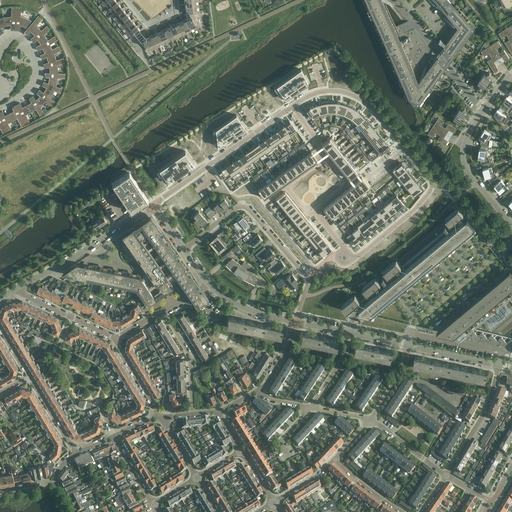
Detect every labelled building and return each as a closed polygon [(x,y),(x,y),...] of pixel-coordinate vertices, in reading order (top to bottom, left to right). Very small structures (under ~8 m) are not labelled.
[(98,0),(99,0),(101,0),(103,1),(101,3),(103,6),(106,5),(106,6),(107,7),(105,9),(106,9),(108,12),(110,11),(111,11),(111,12),(112,13),(110,15),(113,18),(115,16),(116,17),(117,19),(115,21),(118,24),(120,22),(121,23),(120,23),(122,25),(120,26),(120,27),(122,30),(125,28),(125,29),(126,31),(124,32),(125,32),(127,35),(129,34),(130,35),(131,37),(140,30),(138,27),(140,26),(138,23),(136,25),(133,22),(135,20),(133,18),(131,19),(128,16),(130,14),(129,12),(126,13),(124,10),(126,8),(124,6),(122,8),(119,4),(121,2),(119,0),(117,2),(115,0),(98,0)] [(449,0),(444,0),(439,4),(443,8),(451,2),(449,0)] [(511,4),(511,0),(501,0),(503,1),(501,2),(503,7),(506,6),(507,8),(511,4)] [(460,27),(444,48),(451,56),(473,26),(455,6),(447,13),(460,27)] [(11,16),(3,17),(5,25),(10,24),(10,29),(15,30),(16,7),(11,7),(11,16)] [(16,7),(15,30),(20,30),(20,24),(25,27),(31,20),(20,16),(21,7),(16,7)] [(199,10),(189,12),(191,17),(197,29),(201,27),(201,24),(199,10)] [(31,31),(34,35),(41,30),(36,25),(42,18),(39,15),(24,31),(27,35),(31,31)] [(189,18),(186,19),(191,31),(192,31),(191,29),(193,28),(194,30),(197,29),(191,17),(189,18)] [(191,31),(186,19),(180,22),(186,34),(185,31),(188,30),(189,32),(191,31)] [(186,34),(180,22),(175,24),(181,36),(180,34),(182,33),(183,35),(186,34)] [(181,36),(175,24),(169,27),(175,39),(174,37),(177,35),(178,37),(180,36),(181,36)] [(41,30),(34,35),(30,38),(33,42),(37,39),(40,44),(47,40),(44,34),(51,28),(48,25),(41,30)] [(394,27),(382,32),(383,35),(384,37),(386,42),(387,44),(389,49),(390,50),(392,56),(393,57),(395,62),(396,64),(398,69),(399,71),(401,76),(402,78),(404,83),(405,85),(407,90),(408,91),(410,97),(416,101),(417,102),(419,103),(430,89),(432,85),(435,81),(442,71),(434,65),(436,62),(438,59),(414,29),(400,35),(396,26),(394,27)] [(175,39),(169,27),(164,29),(170,41),(169,39),(171,38),(172,40),(175,39)] [(511,42),(511,35),(507,28),(498,33),(502,38),(507,35),(509,40),(505,43),(511,54),(511,44),(511,43),(511,42)] [(170,41),(164,29),(159,32),(164,44),(163,42),(166,41),(167,43),(170,41)] [(164,44),(159,32),(153,34),(159,47),(159,46),(158,44),(160,43),(162,45),(164,44)] [(159,47),(153,34),(148,37),(153,49),(154,49),(153,47),(155,46),(156,48),(159,46),(159,47)] [(47,40),(40,44),(36,46),(38,50),(42,48),(44,52),(52,49),(50,44),(58,40),(56,36),(47,40)] [(148,37),(142,40),(147,50),(147,49),(150,48),(151,50),(153,49),(148,37)] [(483,45),(486,48),(481,51),(484,56),(489,53),(492,58),(487,61),(495,73),(498,69),(494,62),(498,59),(489,46),(486,40),(483,45)] [(498,40),(489,46),(498,59),(502,57),(506,62),(509,58),(504,50),(499,53),(496,49),(501,45),(498,40)] [(60,45),(52,49),(44,52),(40,54),(42,59),(46,57),(48,62),(56,60),(54,53),(62,50),(60,45)] [(65,58),(56,60),(48,62),(43,63),(44,68),(49,67),(50,72),(58,73),(57,65),(66,63),(65,58)] [(300,69),(276,86),(285,98),(296,90),(297,89),(300,87),(308,82),(304,76),(301,69),(300,69)] [(49,77),(48,83),(55,86),(57,78),(66,79),(67,74),(58,73),(50,72),(45,72),(44,77),(49,77)] [(485,72),(481,77),(488,82),(491,77),(489,76),(490,75),(490,74),(490,73),(489,72),(488,72),(488,73),(487,73),(487,74),(485,72)] [(481,84),(480,86),(480,87),(480,88),(481,88),(482,88),(483,88),(483,87),(484,86),(484,87),(488,82),(481,77),(478,82),(481,84)] [(46,87),(43,92),(49,98),(54,90),(62,94),(64,89),(55,86),(48,83),(43,81),(41,85),(46,87)] [(40,96),(35,100),(40,107),(46,101),(53,107),(56,103),(49,98),(43,92),(39,89),(36,93),(40,96)] [(31,102),(27,105),(31,112),(35,109),(40,117),(44,114),(40,107),(35,100),(33,95),(29,98),(31,102)] [(329,101),(326,102),(328,113),(330,113),(333,113),(336,113),(337,102),(334,101),(332,101),(329,101)] [(511,107),(504,101),(502,104),(501,105),(505,109),(504,110),(508,113),(509,111),(511,107)] [(20,102),(16,104),(25,125),(29,123),(26,114),(31,112),(27,105),(22,107),(20,102)] [(318,103),(316,104),(320,115),(319,115),(320,117),(323,116),(326,116),(328,115),(328,113),(326,102),(324,102),(321,103),(318,103)] [(337,102),(336,113),(338,114),(341,114),(344,115),(348,105),(345,104),(343,103),(340,102),(337,102)] [(13,111),(9,113),(12,121),(17,118),(21,127),(25,125),(16,104),(11,106),(13,111)] [(308,108),(306,110),(312,119),(315,117),(317,116),(319,115),(320,115),(316,104),(313,105),(312,106),(310,107),(308,108)] [(348,105),(344,115),(346,116),(349,118),(351,119),(357,110),(355,108),(353,107),(350,106),(348,105)] [(460,107),(457,112),(464,117),(467,112),(465,110),(465,109),(466,108),(465,108),(465,107),(464,107),(463,107),(463,108),(462,109),(460,107)] [(357,110),(351,119),(353,121),(355,123),(357,125),(365,118),(364,116),(362,113),(360,112),(357,110)] [(503,123),(505,124),(509,118),(509,117),(507,116),(506,116),(507,115),(503,112),(502,113),(498,110),(497,110),(498,110),(497,112),(496,111),(494,114),(503,120),(504,121),(503,123)] [(2,111),(0,111),(0,117),(7,133),(12,131),(8,123),(12,121),(9,113),(4,115),(2,111)] [(457,119),(456,121),(456,122),(457,123),(458,123),(459,123),(459,122),(460,121),(461,122),(464,117),(457,112),(454,117),(457,119)] [(236,114),(215,129),(217,146),(233,135),(245,127),(240,121),(236,114)] [(439,117),(433,125),(446,134),(449,130),(453,133),(456,128),(448,123),(445,128),(441,125),(444,120),(439,117)] [(365,118),(357,125),(361,130),(361,131),(370,123),(365,118)] [(289,121),(283,126),(290,135),(296,131),(289,121)] [(361,130),(359,132),(364,138),(366,137),(366,136),(375,129),(370,123),(361,131),(361,130)] [(446,134),(433,125),(428,134),(433,137),(436,132),(440,135),(437,140),(445,145),(448,141),(444,138),(446,134)] [(283,126),(277,130),(284,140),(285,142),(291,137),(290,135),(283,126)] [(481,134),(482,134),(489,139),(491,136),(491,137),(495,132),(487,127),(484,131),(483,130),(481,134)] [(375,129),(366,136),(366,137),(371,142),(380,135),(375,129)] [(277,130),(271,134),(278,144),(284,140),(277,130)] [(271,134),(265,139),(272,148),(278,144),(271,134)] [(481,143),(481,146),(488,147),(490,139),(489,139),(482,134),(481,134),(480,143),(481,143)] [(371,142),(369,143),(374,149),(384,141),(380,135),(371,142)] [(331,137),(322,145),(325,149),(335,141),(331,137)] [(265,139),(259,143),(265,153),(266,154),(272,149),(272,148),(265,139)] [(335,141),(325,149),(329,153),(337,146),(337,147),(338,146),(335,141)] [(384,141),(374,149),(379,156),(389,147),(384,141)] [(259,143),(252,147),(259,157),(265,153),(259,143)] [(337,146),(329,153),(332,158),(340,151),(341,151),(337,147),(337,146)] [(478,154),(479,154),(487,156),(487,155),(488,156),(490,156),(491,147),(488,147),(481,146),(480,150),(479,150),(478,154)] [(252,147),(246,152),(253,161),(259,157),(252,147)] [(171,160),(159,169),(168,181),(188,167),(193,163),(185,151),(171,160)] [(340,151),(332,158),(335,162),(343,155),(340,151)] [(246,152),(239,157),(246,167),(253,161),(246,152)] [(311,152),(306,155),(312,163),(317,160),(311,152)] [(343,155),(335,162),(339,166),(347,160),(349,158),(345,154),(343,155)] [(479,154),(481,163),(482,162),(483,165),(490,163),(488,156),(487,155),(487,156),(479,154)] [(306,155),(302,158),(308,166),(312,163),(306,155)] [(239,157),(232,161),(239,171),(240,173),(247,169),(246,167),(239,157)] [(302,158),(297,161),(303,169),(308,166),(302,158)] [(347,160),(339,166),(342,170),(350,164),(347,160)] [(232,161),(225,167),(232,177),(239,171),(232,161)] [(297,161),(293,164),(299,173),(303,169),(297,161)] [(402,162),(393,170),(397,176),(398,176),(407,168),(402,162)] [(490,163),(483,165),(484,170),(483,170),(484,174),(485,174),(493,172),(493,171),(490,163)] [(293,164),(289,168),(294,176),(299,173),(293,164)] [(350,164),(342,170),(346,174),(353,168),(350,164)] [(225,167),(218,171),(225,181),(232,177),(225,167)] [(284,171),(290,179),(294,176),(289,168),(284,171)] [(353,168),(346,174),(349,179),(357,172),(353,168)] [(397,176),(403,184),(404,183),(413,176),(407,168),(398,176),(397,176)] [(283,169),(278,172),(280,174),(286,182),(290,179),(284,171),(283,169)] [(485,174),(490,180),(491,180),(493,182),(499,177),(494,171),(493,171),(493,172),(485,174)] [(118,179),(112,183),(130,210),(141,203),(142,204),(148,200),(130,173),(119,180),(118,179)] [(276,177),(275,177),(281,185),(286,182),(280,174),(276,177)] [(275,176),(270,179),(271,180),(277,188),(281,185),(275,177),(276,177),(275,176)] [(413,176),(404,183),(410,191),(419,183),(413,176)] [(361,177),(357,181),(364,190),(369,187),(361,177)] [(499,177),(493,182),(496,186),(495,186),(498,189),(505,184),(499,177)] [(267,183),(272,191),(277,188),(271,180),(267,183)] [(265,181),(261,184),(262,186),(268,194),(272,191),(267,183),(265,181)] [(357,181),(353,184),(360,194),(364,190),(357,181)] [(419,183),(410,191),(415,197),(424,189),(419,183)] [(353,184),(349,188),(356,197),(360,194),(353,184)] [(505,184),(498,189),(502,194),(502,193),(504,196),(510,191),(511,189),(511,188),(508,184),(506,186),(505,184)] [(262,186),(258,190),(263,198),(268,194),(262,186)] [(349,188),(344,191),(352,200),(356,197),(349,188)] [(344,191),(340,195),(348,204),(352,200),(344,191)] [(285,192),(275,199),(279,203),(288,196),(285,192)] [(340,195),(336,198),(344,207),(348,204),(340,195)] [(226,196),(213,207),(218,212),(220,210),(222,212),(231,205),(229,203),(231,201),(226,196)] [(288,196),(279,203),(282,208),(292,200),(288,196)] [(396,196),(390,201),(398,210),(404,205),(396,196)] [(336,198),(332,201),(339,211),(344,207),(336,198)] [(292,200),(282,208),(286,212),(295,204),(292,200)] [(332,201),(328,205),(335,214),(339,211),(332,201)] [(390,201),(384,206),(392,215),(398,210),(390,201)] [(295,204),(286,212),(289,216),(298,208),(295,204)] [(328,205),(323,208),(331,218),(335,214),(328,205)] [(384,206),(379,210),(386,220),(392,215),(384,206)] [(298,208),(289,216),(292,220),(302,213),(298,208)] [(458,208),(445,219),(450,225),(451,224),(452,226),(463,216),(462,215),(463,214),(458,208)] [(190,215),(198,225),(200,223),(202,226),(207,221),(198,210),(195,213),(194,212),(190,215)] [(379,210),(371,216),(379,226),(386,220),(379,210)] [(101,213),(95,216),(101,225),(107,222),(101,213)] [(302,213),(292,220),(296,224),(305,217),(302,213)] [(151,215),(122,235),(137,257),(138,256),(148,270),(157,284),(164,293),(173,287),(170,284),(178,279),(185,288),(189,295),(191,297),(192,299),(197,306),(200,304),(203,302),(208,299),(202,289),(196,280),(195,281),(164,238),(166,237),(151,215)] [(90,220),(92,222),(96,229),(101,225),(95,216),(90,220)] [(238,221),(234,223),(234,224),(235,225),(236,226),(237,227),(238,227),(239,228),(240,228),(241,228),(241,227),(242,226),(245,230),(249,227),(246,223),(247,222),(242,217),(241,218),(240,216),(236,219),(238,221)] [(371,216),(364,222),(372,232),(379,226),(371,216)] [(305,217),(296,224),(299,229),(309,221),(305,217)] [(371,315),(418,276),(475,228),(467,218),(356,312),(369,315),(371,315)] [(309,221),(299,229),(303,233),(312,225),(309,221)] [(364,222),(358,227),(366,236),(372,232),(364,222)] [(312,225),(303,233),(306,237),(315,229),(312,225)] [(358,227),(352,232),(360,241),(366,236),(358,227)] [(315,229),(306,237),(312,244),(321,237),(315,229)] [(352,232),(346,237),(354,246),(360,241),(352,232)] [(249,233),(243,238),(246,242),(252,236),(249,233)] [(254,247),(262,240),(257,234),(249,241),(254,247)] [(209,242),(218,253),(226,246),(217,235),(209,242)] [(321,237),(312,244),(318,252),(327,244),(321,237)] [(327,244),(318,252),(323,258),(332,250),(327,244)] [(262,248),(255,254),(260,260),(264,257),(267,260),(274,254),(270,248),(266,251),(262,248)] [(226,265),(226,266),(228,267),(230,269),(232,271),(234,273),(236,274),(236,275),(238,277),(247,264),(244,261),(241,265),(231,258),(229,262),(228,262),(227,263),(226,265)] [(276,260),(267,268),(272,273),(275,270),(277,273),(285,267),(281,261),(278,263),(276,260)] [(388,277),(401,266),(396,260),(383,271),(388,277)] [(76,263),(65,271),(65,272),(66,273),(71,274),(73,276),(136,289),(147,305),(156,299),(155,298),(154,297),(141,279),(139,278),(140,277),(79,264),(76,263)] [(247,264),(238,277),(241,279),(242,278),(244,280),(246,281),(249,282),(251,283),(254,285),(254,284),(256,282),(256,281),(258,277),(249,270),(251,267),(247,264)] [(511,271),(510,270),(436,332),(509,350),(511,347),(511,271)] [(284,275),(275,283),(280,288),(286,282),(291,288),(298,283),(295,281),(297,279),(292,274),(291,275),(290,274),(286,277),(284,275)] [(381,283),(376,278),(376,277),(363,288),(368,294),(381,283)] [(34,292),(40,294),(44,286),(42,285),(41,286),(39,285),(37,289),(36,289),(35,289),(34,291),(34,292)] [(44,286),(40,294),(45,297),(49,289),(46,288),(47,287),(44,286)] [(49,289),(45,297),(46,297),(46,298),(47,298),(49,298),(50,299),(54,290),(51,289),(51,290),(49,289)] [(54,290),(50,299),(52,300),(52,301),(53,301),(55,301),(58,294),(56,293),(56,291),(54,290)] [(61,301),(66,303),(69,296),(64,293),(63,295),(64,295),(61,301)] [(79,300),(75,308),(76,308),(77,309),(78,309),(79,309),(80,310),(88,293),(86,293),(84,299),(83,298),(82,300),(81,301),(79,300)] [(88,293),(80,310),(85,312),(88,305),(86,304),(87,302),(84,301),(85,300),(87,296),(89,297),(90,294),(88,293)] [(58,294),(55,301),(60,303),(61,301),(64,295),(63,295),(61,294),(60,295),(58,294)] [(69,296),(66,303),(71,305),(75,297),(72,295),(71,297),(69,296)] [(360,301),(356,296),(355,295),(342,305),(347,311),(360,301)] [(75,297),(71,305),(72,306),(73,307),(74,308),(75,307),(75,308),(79,300),(77,299),(77,298),(75,297)] [(9,302),(4,305),(8,312),(13,309),(9,302)] [(24,302),(21,309),(26,312),(29,304),(24,302)] [(29,304),(26,312),(31,314),(34,307),(29,304)] [(88,305),(85,312),(90,314),(93,309),(94,307),(88,305)] [(131,309),(130,311),(138,313),(139,307),(137,305),(131,309)] [(34,307),(31,314),(36,316),(39,309),(34,307)] [(39,309),(36,316),(41,319),(44,311),(39,309)] [(44,311),(41,319),(46,321),(49,314),(44,311)] [(97,312),(93,319),(94,320),(95,321),(96,321),(97,321),(98,322),(102,313),(99,311),(98,313),(97,312)] [(130,311),(130,313),(134,320),(136,318),(138,313),(130,311)] [(102,313),(98,322),(100,322),(101,323),(102,324),(103,324),(107,317),(104,315),(105,314),(102,313)] [(127,313),(124,314),(129,323),(134,320),(130,313),(127,314),(127,313)] [(49,314),(46,321),(51,323),(54,316),(49,314)] [(123,317),(121,318),(125,325),(129,323),(124,314),(122,316),(123,317)] [(177,318),(180,323),(186,319),(189,318),(189,317),(188,315),(185,317),(183,314),(177,318)] [(7,316),(0,319),(0,320),(2,324),(9,320),(7,316)] [(54,316),(51,323),(52,326),(59,324),(57,318),(54,316)] [(107,317),(103,324),(109,327),(113,320),(107,317)] [(236,318),(228,317),(226,326),(245,330),(246,321),(239,319),(239,318),(236,317),(236,318)] [(119,319),(116,319),(117,327),(122,327),(125,325),(121,318),(119,319)] [(186,319),(180,323),(183,328),(189,325),(187,322),(190,320),(189,318),(186,319)] [(9,320),(2,324),(5,329),(12,325),(11,323),(12,322),(10,319),(9,320)] [(157,326),(155,327),(156,330),(158,328),(164,325),(161,319),(155,323),(157,326)] [(254,322),(246,321),(245,330),(263,334),(264,324),(257,323),(257,322),(254,321),(254,322)] [(59,324),(52,326),(53,329),(60,333),(61,329),(59,324)] [(272,326),(264,324),(263,334),(281,338),(283,328),(275,327),(275,326),(272,325),(272,326)] [(12,325),(5,329),(8,333),(16,329),(15,326),(13,327),(12,325)] [(164,325),(158,328),(161,334),(167,330),(164,325)] [(189,325),(183,328),(186,333),(194,328),(193,326),(191,328),(189,325)] [(79,337),(82,329),(79,328),(74,330),(76,338),(79,337)] [(195,328),(194,328),(186,333),(190,339),(195,335),(193,332),(196,330),(195,328)] [(16,329),(8,333),(9,335),(9,336),(9,337),(10,337),(11,338),(18,334),(16,332),(17,331),(16,329)] [(83,339),(87,332),(82,329),(79,337),(83,339)] [(142,329),(138,332),(142,338),(146,336),(142,329)] [(76,338),(74,330),(67,332),(66,334),(74,338),(76,338)] [(167,330),(161,334),(164,339),(170,335),(167,330)] [(300,342),(305,343),(318,346),(320,336),(312,335),(313,334),(310,333),(310,334),(302,332),(300,342)] [(18,334),(11,338),(11,339),(11,340),(12,341),(13,341),(14,342),(22,338),(20,335),(19,336),(18,334)] [(74,338),(66,334),(64,339),(65,340),(70,343),(70,342),(71,343),(73,339),(74,338)] [(170,335),(164,339),(160,341),(161,343),(163,343),(165,345),(167,344),(173,340),(170,335)] [(195,335),(190,339),(193,344),(199,340),(201,339),(199,336),(197,338),(195,335)] [(127,338),(126,343),(133,345),(134,343),(130,336),(127,338)] [(318,346),(323,347),(336,350),(338,340),(331,339),(331,338),(328,337),(328,338),(320,336),(318,346)] [(22,338),(14,342),(16,347),(23,343),(22,341),(23,340),(22,338)] [(109,342),(104,340),(100,347),(102,348),(103,349),(110,344),(109,342)] [(173,340),(167,344),(169,347),(167,348),(168,350),(171,349),(176,345),(173,340)] [(199,340),(193,344),(196,349),(202,345),(199,340)] [(23,343),(16,347),(19,351),(27,347),(26,345),(24,345),(23,343)] [(133,345),(126,343),(124,349),(126,352),(133,347),(133,345)] [(113,349),(110,344),(103,349),(105,353),(113,349)] [(353,353),(358,354),(371,357),(373,348),(365,346),(366,345),(363,344),(363,345),(355,344),(353,353)] [(176,345),(171,349),(174,354),(180,351),(176,345)] [(202,345),(196,349),(199,354),(207,349),(206,347),(203,348),(202,345)] [(27,347),(19,351),(20,353),(20,354),(20,355),(21,356),(22,356),(28,352),(27,349),(28,349),(27,347)] [(133,347),(126,352),(128,356),(136,352),(133,347)] [(258,351),(256,354),(259,356),(262,358),(268,361),(271,356),(265,352),(264,355),(261,353),(260,352),(261,350),(257,347),(255,350),(258,351)] [(381,349),(373,348),(371,357),(389,361),(391,352),(383,350),(384,349),(381,348),(381,349)] [(113,349),(105,353),(107,356),(106,356),(107,359),(116,353),(113,349)] [(208,349),(207,349),(199,354),(202,359),(208,356),(206,353),(209,351),(208,349)] [(137,351),(136,352),(128,356),(130,358),(129,359),(130,360),(131,361),(138,357),(137,354),(138,354),(137,351)] [(8,352),(1,356),(3,358),(1,359),(3,361),(11,356),(10,355),(10,353),(9,352),(8,352)] [(28,352),(22,356),(22,357),(22,358),(23,359),(24,359),(25,361),(33,356),(31,354),(30,354),(28,352)] [(116,353),(107,359),(108,361),(110,360),(111,362),(118,358),(116,353)] [(11,356),(3,361),(4,363),(5,363),(7,365),(13,361),(11,356)] [(33,356),(25,361),(27,365),(34,361),(33,359),(34,358),(33,356)] [(138,357),(131,361),(132,362),(131,363),(132,364),(133,364),(134,365),(142,360),(141,358),(140,359),(138,357)] [(423,358),(415,357),(413,366),(431,370),(433,361),(426,359),(426,358),(423,357),(423,358)] [(118,358),(111,362),(112,365),(111,365),(113,368),(121,362),(118,358)] [(262,358),(259,363),(265,366),(268,361),(262,358)] [(142,360),(134,365),(137,370),(144,366),(143,363),(144,363),(142,360)] [(13,361),(7,365),(9,369),(16,365),(13,361)] [(34,361),(27,365),(30,370),(38,365),(36,363),(35,363),(34,361)] [(288,361),(285,366),(291,370),(295,365),(288,361)] [(431,370),(436,371),(449,374),(451,364),(444,363),(444,362),(441,361),(441,362),(433,361),(431,370)] [(121,362),(113,368),(114,370),(115,369),(117,372),(124,367),(124,366),(123,365),(122,365),(121,362)] [(259,363),(256,368),(262,371),(265,366),(259,363)] [(459,366),(457,365),(451,364),(449,374),(468,377),(470,368),(462,366),(462,365),(459,365),(459,366)] [(9,369),(9,371),(17,373),(18,368),(16,365),(9,369)] [(38,365),(30,370),(31,371),(31,372),(31,374),(32,374),(33,374),(40,370),(38,368),(39,367),(38,365)] [(144,366),(137,370),(140,374),(148,369),(147,367),(145,368),(144,366)] [(285,366),(282,371),(288,375),(291,370),(285,366)] [(318,366),(314,372),(320,376),(323,370),(318,366)] [(124,367),(117,372),(118,374),(117,375),(118,377),(127,372),(126,371),(126,370),(126,368),(125,368),(124,367)] [(239,367),(237,368),(247,384),(249,383),(249,382),(250,382),(245,373),(242,374),(242,373),(243,372),(239,367)] [(247,384),(237,368),(235,370),(238,375),(239,375),(239,376),(237,377),(243,386),(244,385),(245,386),(247,384)] [(262,371),(256,368),(253,373),(258,377),(262,371)] [(468,377),(472,378),(486,381),(488,372),(480,370),(480,369),(478,369),(477,370),(470,368),(468,377)] [(148,369),(140,374),(142,379),(149,375),(148,372),(149,372),(148,369)] [(196,377),(202,374),(198,369),(193,372),(196,377)] [(40,370),(33,374),(33,375),(33,376),(34,377),(35,377),(35,379),(44,374),(42,372),(41,372),(40,370)] [(9,371),(8,374),(12,380),(15,379),(17,373),(9,371)] [(282,371),(279,377),(285,380),(288,375),(282,371)] [(127,372),(118,377),(119,379),(121,378),(122,381),(130,376),(130,375),(129,374),(128,374),(127,372)] [(314,372),(311,377),(317,381),(320,376),(314,372)] [(347,372),(344,377),(350,381),(353,376),(347,372)] [(8,374),(4,376),(8,383),(12,380),(8,374)] [(44,374),(35,379),(38,383),(45,379),(44,377),(45,376),(44,374)] [(149,375),(142,379),(145,384),(154,379),(152,376),(151,377),(149,375)] [(130,376),(122,381),(123,383),(122,383),(124,386),(132,381),(132,380),(132,379),(131,378),(130,377),(129,376),(130,376)] [(279,377),(276,382),(282,386),(285,380),(279,377)] [(311,377),(307,382),(313,386),(317,381),(311,377)] [(344,377),(340,382),(346,386),(350,381),(344,377)] [(376,377),(373,382),(379,386),(382,381),(376,377)] [(45,379),(38,383),(41,388),(49,383),(48,381),(46,381),(45,379)] [(154,379),(145,384),(146,385),(146,386),(146,387),(147,388),(148,388),(155,384),(154,382),(155,381),(154,379)] [(228,380),(229,382),(231,384),(228,386),(232,393),(233,392),(234,393),(236,392),(236,391),(237,389),(235,386),(236,386),(234,382),(233,382),(232,380),(230,379),(228,380)] [(132,381),(124,386),(125,388),(126,387),(128,390),(135,385),(132,381)] [(404,384),(402,387),(409,391),(412,386),(405,381),(403,384),(404,384)] [(276,382),(272,387),(278,391),(282,386),(276,382)] [(307,382),(304,387),(310,391),(313,386),(307,382)] [(340,382),(337,387),(343,391),(346,386),(340,382)] [(373,382),(369,387),(375,391),(379,386),(373,382)] [(49,383),(41,388),(42,389),(42,391),(42,392),(44,392),(50,388),(49,386),(50,385),(49,383)] [(155,384),(148,388),(148,389),(148,390),(149,391),(150,391),(151,393),(159,388),(158,385),(156,386),(155,384)] [(135,385),(128,390),(129,392),(128,393),(129,395),(138,390),(135,385)] [(221,400),(227,397),(224,394),(225,393),(221,386),(217,388),(220,392),(217,394),(221,400)] [(278,391),(272,387),(269,392),(275,396),(278,391)] [(304,387),(301,392),(306,396),(310,391),(304,387)] [(337,387),(333,392),(339,396),(343,391),(337,387)] [(369,387),(366,392),(372,396),(375,391),(369,387)] [(401,390),(399,392),(405,397),(409,391),(402,387),(401,387),(400,389),(401,390)] [(50,388),(44,392),(44,393),(44,394),(45,395),(46,396),(46,397),(54,392),(53,390),(52,390),(50,388)] [(159,388),(151,393),(154,399),(155,399),(157,398),(157,397),(156,396),(160,393),(159,391),(160,390),(159,388)] [(18,389),(13,392),(17,399),(22,396),(18,389)] [(26,389),(24,397),(26,397),(33,393),(31,390),(26,389)] [(498,389),(496,395),(504,397),(507,398),(507,396),(504,395),(506,392),(498,389)] [(138,390),(129,395),(131,397),(132,397),(133,399),(141,395),(138,390)] [(171,391),(171,394),(169,394),(170,400),(172,400),(173,405),(172,405),(174,407),(175,407),(175,406),(179,406),(179,404),(183,404),(182,393),(182,390),(175,390),(171,391)] [(13,392),(8,395),(13,403),(16,401),(15,400),(17,399),(13,392)] [(54,392),(46,397),(49,401),(56,397),(55,395),(56,394),(54,392)] [(306,396),(301,392),(297,397),(303,401),(306,396)] [(333,392),(330,397),(336,401),(339,396),(333,392)] [(366,392),(363,397),(369,401),(372,396),(366,392)] [(397,395),(396,397),(395,397),(402,402),(405,397),(399,392),(398,392),(396,394),(397,395)] [(33,393),(26,397),(29,402),(36,398),(33,393)] [(210,404),(213,403),(214,404),(215,402),(216,402),(213,394),(209,395),(208,394),(206,395),(207,396),(206,397),(207,399),(208,399),(210,404)] [(13,403),(8,395),(4,397),(7,404),(10,403),(11,404),(13,403)] [(141,395),(133,399),(136,404),(143,399),(141,395)] [(496,395),(494,400),(501,403),(504,397),(496,395)] [(56,397),(49,401),(52,406),(60,401),(58,399),(57,400),(56,397)] [(336,401),(330,397),(326,403),(332,407),(336,401)] [(363,397),(359,403),(365,407),(369,401),(363,397)] [(394,400),(392,402),(392,403),(399,407),(402,402),(395,397),(396,397),(395,397),(393,399),(394,400)] [(36,398),(29,402),(30,404),(29,405),(30,407),(39,402),(36,398)] [(252,403),(257,408),(262,402),(257,398),(252,403)] [(470,400),(469,402),(478,407),(481,402),(474,398),(472,401),(470,400)] [(136,404),(136,405),(144,408),(145,402),(143,399),(136,404)] [(494,400),(492,406),(499,409),(501,403),(494,400)] [(60,401),(52,406),(53,407),(53,409),(53,410),(55,410),(61,406),(60,404),(61,403),(60,401)] [(39,402),(30,407),(32,409),(33,409),(34,411),(41,407),(41,406),(41,405),(41,404),(40,404),(39,402)] [(262,402),(257,408),(261,412),(266,407),(262,402)] [(391,405),(389,408),(395,412),(399,407),(392,403),(392,402),(391,402),(390,404),(391,405)] [(471,404),(468,409),(475,413),(478,407),(469,402),(469,403),(471,404)] [(365,407),(359,403),(356,408),(362,412),(365,407)] [(136,405),(135,407),(139,415),(142,413),(144,408),(136,405)] [(61,406),(55,410),(55,411),(55,412),(56,413),(57,414),(57,415),(65,410),(64,408),(63,409),(61,406)] [(242,406),(237,409),(242,416),(247,413),(242,406)] [(410,414),(413,416),(418,410),(413,406),(408,412),(407,413),(410,415),(410,414)] [(492,406),(490,411),(497,414),(499,409),(492,406)] [(41,407),(34,411),(36,413),(34,414),(36,416),(44,411),(43,410),(43,409),(43,408),(42,407),(41,407)] [(135,407),(130,409),(134,417),(139,415),(135,407)] [(266,416),(271,411),(266,407),(261,412),(263,414),(259,418),(261,419),(259,421),(260,422),(263,420),(266,416)] [(389,408),(388,407),(386,409),(387,410),(385,413),(392,417),(395,412),(389,408)] [(130,409),(126,412),(129,419),(134,417),(130,409)] [(242,416),(237,409),(232,411),(237,419),(242,416)] [(288,409),(283,413),(289,418),(293,414),(288,409)] [(464,411),(463,413),(465,414),(472,418),(475,413),(468,409),(466,412),(464,411)] [(65,410),(57,415),(60,419),(67,415),(66,413),(67,412),(65,410)] [(413,416),(412,417),(415,418),(418,420),(423,414),(418,410),(413,416)] [(44,411),(36,416),(37,418),(39,418),(40,420),(47,416),(44,411)] [(497,414),(490,411),(488,417),(494,420),(492,423),(497,426),(499,427),(501,423),(495,420),(497,414)] [(115,412),(108,415),(109,418),(115,421),(118,413),(115,412)] [(126,412),(121,414),(124,421),(129,419),(126,412)] [(118,413),(115,421),(121,423),(124,421),(121,414),(118,413)] [(283,413),(279,418),(285,423),(289,418),(283,413)] [(465,414),(463,413),(465,414),(462,419),(469,423),(472,418),(465,414)] [(318,414),(313,419),(319,423),(323,419),(318,414)] [(418,420),(417,420),(419,422),(420,421),(423,424),(428,418),(423,414),(418,420)] [(67,415),(60,419),(63,424),(71,419),(69,417),(68,418),(67,415)] [(47,416),(40,420),(41,422),(40,423),(41,426),(50,421),(47,416)] [(95,422),(94,425),(101,428),(103,422),(103,421),(102,418),(95,422)] [(208,418),(202,419),(202,426),(208,426),(210,428),(210,426),(208,425),(208,418)] [(279,418),(275,422),(280,427),(285,423),(279,418)] [(335,423),(339,428),(344,422),(339,418),(335,423)] [(423,424),(422,424),(425,426),(425,425),(428,427),(432,421),(428,418),(423,424)] [(71,419),(63,424),(66,428),(72,424),(71,422),(72,422),(71,419)] [(195,420),(194,420),(194,423),(196,423),(196,427),(202,426),(202,419),(201,419),(196,419),(195,420)] [(313,419),(309,423),(314,428),(319,423),(313,419)] [(188,420),(189,428),(195,427),(196,427),(196,423),(194,423),(194,420),(188,420)] [(231,424),(234,429),(241,424),(238,420),(231,424)] [(50,421),(41,426),(43,428),(44,427),(45,429),(52,425),(52,423),(52,422),(50,422),(50,421)] [(428,427),(427,428),(429,430),(430,429),(433,431),(437,425),(432,421),(428,427)] [(210,426),(210,428),(212,427),(214,431),(221,427),(218,422),(211,426),(210,426)] [(275,422),(271,427),(276,432),(280,427),(275,422)] [(344,422),(339,428),(344,432),(349,426),(344,422)] [(309,423),(305,428),(310,432),(314,428),(309,423)] [(72,424),(66,428),(68,433),(75,429),(72,424)] [(241,424),(234,429),(237,434),(244,429),(241,424)] [(459,424),(456,430),(462,434),(463,434),(465,432),(464,431),(466,428),(459,424)] [(52,425),(45,429),(46,431),(45,432),(47,435),(55,430),(54,428),(54,427),(54,426),(53,425),(52,425)] [(150,426),(146,428),(149,435),(155,432),(151,425),(150,426)] [(433,431),(432,432),(434,434),(435,433),(438,435),(442,429),(437,425),(433,431)] [(349,426),(344,432),(348,436),(353,431),(349,426)] [(93,427),(88,429),(91,436),(96,434),(93,427)] [(221,427),(214,431),(217,436),(224,432),(221,427)] [(271,427),(267,431),(272,436),(276,432),(271,427)] [(140,431),(139,431),(141,434),(142,434),(144,437),(149,435),(146,428),(142,430),(140,431)] [(305,428),(301,432),(306,437),(310,432),(305,428)] [(75,429),(68,433),(70,436),(71,438),(76,440),(78,433),(77,432),(75,429)] [(88,429),(83,431),(86,439),(91,436),(88,429)] [(161,429),(156,432),(155,432),(159,437),(165,433),(163,430),(162,430),(161,429)] [(178,440),(185,436),(182,432),(184,430),(182,429),(181,430),(175,434),(178,440)] [(244,429),(237,434),(240,439),(247,434),(244,429)] [(371,432),(369,434),(369,435),(374,440),(378,435),(373,430),(372,429),(370,431),(371,432)] [(55,430),(47,435),(48,437),(49,436),(51,439),(58,434),(55,430)] [(456,430),(453,435),(459,439),(460,440),(461,437),(460,437),(462,434),(456,430)] [(78,433),(76,440),(81,441),(83,440),(86,439),(83,431),(79,433),(78,433)] [(137,432),(134,434),(137,440),(142,438),(143,438),(144,437),(142,434),(141,434),(139,431),(137,432)] [(272,436),(267,431),(262,436),(268,441),(272,436)] [(224,432),(217,436),(220,441),(227,437),(224,432)] [(301,432),(297,437),(302,441),(306,437),(301,432)] [(165,433),(159,437),(162,442),(168,439),(165,433)] [(58,434),(51,439),(54,443),(61,439),(58,434)] [(137,440),(134,434),(130,435),(125,438),(124,439),(123,438),(121,443),(123,444),(123,443),(127,445),(130,444),(131,443),(137,440)] [(247,434),(240,439),(242,443),(250,438),(247,434)] [(367,436),(365,439),(364,439),(370,444),(374,440),(369,435),(369,434),(368,434),(366,436),(367,436)] [(453,435),(449,440),(456,444),(457,445),(458,442),(457,442),(459,439),(453,435)] [(185,436),(178,440),(181,445),(188,441),(185,436)] [(227,437),(220,441),(223,446),(222,447),(224,448),(224,446),(230,443),(227,437)] [(302,441),(297,437),(292,441),(298,446),(302,441)] [(250,438),(242,443),(246,450),(254,445),(250,438)] [(363,441),(361,443),(360,443),(366,449),(370,444),(364,439),(365,439),(364,438),(362,440),(363,441)] [(506,438),(502,444),(508,448),(511,442),(506,438)] [(54,443),(53,447),(61,448),(62,441),(61,439),(54,443)] [(168,439),(162,442),(165,447),(171,444),(168,439)] [(337,439),(333,443),(339,448),(343,444),(337,439)] [(449,440),(446,445),(453,449),(453,450),(455,447),(454,447),(456,444),(449,440)] [(472,440),(469,447),(475,450),(478,444),(472,440)] [(188,441),(181,445),(184,450),(191,446),(188,441)] [(13,448),(8,442),(7,443),(8,446),(7,447),(5,444),(3,445),(7,451),(13,448)] [(133,445),(131,443),(130,444),(127,445),(123,443),(123,444),(123,445),(129,455),(135,451),(132,446),(133,445)] [(333,443),(330,447),(335,452),(339,448),(333,443)] [(359,445),(356,448),(362,453),(366,449),(360,443),(361,443),(360,443),(358,445),(359,445)] [(171,444),(165,447),(168,453),(174,449),(171,444)] [(508,448),(502,444),(499,450),(505,454),(508,448)] [(112,445),(107,447),(110,455),(112,459),(114,458),(113,455),(112,455),(112,454),(115,453),(112,445)] [(254,445),(246,450),(249,455),(257,450),(254,445)] [(380,451),(385,455),(389,449),(390,449),(390,448),(388,447),(387,447),(384,445),(380,451)] [(446,445),(443,450),(450,454),(449,455),(450,455),(452,453),(451,452),(453,449),(446,445)] [(191,446),(184,450),(187,455),(194,451),(191,446)] [(53,447),(53,450),(58,456),(60,454),(61,448),(53,447)] [(107,447),(102,449),(105,457),(110,455),(107,447)] [(223,449),(218,451),(222,458),(228,454),(224,448),(222,447),(223,449)] [(330,447),(326,451),(332,456),(335,452),(330,447)] [(354,450),(352,452),(358,458),(362,453),(356,448),(356,447),(354,449),(354,450)] [(469,447),(465,452),(471,456),(475,450),(469,447)] [(102,449),(97,451),(100,459),(105,457),(102,449)] [(174,449),(168,453),(171,458),(177,454),(174,449)] [(389,449),(385,455),(390,459),(394,453),(395,452),(393,450),(392,451),(390,449),(389,449)] [(58,456),(53,450),(48,454),(54,460),(58,456)] [(257,450),(249,455),(252,459),(260,455),(257,450)] [(450,454),(443,450),(440,456),(446,460),(447,460),(448,458),(448,457),(449,455),(450,454)] [(100,459),(97,451),(92,453),(95,461),(100,459)] [(132,460),(138,457),(135,451),(129,455),(132,460)] [(194,451),(187,455),(191,460),(197,456),(194,451)] [(212,455),(214,458),(215,458),(217,461),(217,460),(222,457),(222,458),(218,451),(213,454),(212,455)] [(326,451),(322,455),(328,460),(332,456),(326,451)] [(496,455),(493,461),(499,464),(502,458),(500,457),(501,455),(495,451),(493,453),(496,455)] [(352,452),(351,452),(349,454),(350,454),(348,457),(353,462),(358,458),(352,452)] [(465,452),(461,458),(467,461),(471,456),(465,452)] [(394,453),(390,459),(394,463),(399,456),(399,457),(400,456),(398,454),(397,455),(394,453)] [(85,456),(81,458),(86,467),(92,464),(94,468),(96,467),(94,463),(93,464),(89,454),(85,456)] [(177,454),(171,458),(174,463),(181,459),(180,459),(177,454)] [(212,455),(207,458),(210,465),(211,465),(211,464),(215,462),(216,462),(216,461),(217,461),(215,458),(214,458),(212,455)] [(260,455),(252,459),(255,464),(263,459),(260,455)] [(322,455),(318,459),(324,464),(328,460),(322,455)] [(197,456),(191,460),(190,460),(194,465),(200,461),(201,461),(201,459),(199,460),(197,456)] [(399,456),(394,463),(399,466),(404,460),(405,460),(402,458),(402,459),(399,457),(399,456)] [(135,466),(141,462),(138,457),(132,460),(132,461),(132,460),(135,465),(135,466)] [(39,461),(40,466),(42,465),(44,476),(49,475),(49,474),(50,474),(51,471),(52,470),(53,466),(52,465),(54,462),(50,458),(47,462),(47,465),(43,465),(42,460),(39,461)] [(86,467),(81,458),(74,461),(78,470),(86,467)] [(102,464),(100,465),(101,467),(105,465),(105,464),(108,463),(109,467),(116,463),(114,458),(112,459),(104,463),(102,464)] [(201,459),(201,461),(202,462),(205,468),(210,465),(207,458),(202,461),(201,459)] [(461,458),(458,464),(464,467),(467,461),(461,458)] [(181,459),(174,463),(177,468),(184,464),(181,459)] [(263,459),(255,464),(258,469),(266,464),(263,459)] [(318,459),(315,463),(320,468),(324,464),(318,459)] [(404,460),(399,466),(404,470),(409,464),(410,463),(407,462),(404,460)] [(34,462),(35,467),(36,467),(38,478),(44,476),(42,465),(40,466),(39,461),(34,462)] [(230,462),(226,464),(230,471),(236,468),(232,461),(230,462)] [(493,461),(489,466),(495,470),(499,464),(493,461)] [(138,471),(144,467),(141,462),(135,466),(138,471)] [(106,468),(107,470),(108,473),(111,472),(118,468),(116,463),(109,467),(106,468)] [(184,464),(177,468),(180,472),(178,473),(180,474),(181,473),(186,470),(185,468),(186,468),(184,464)] [(221,468),(220,468),(222,472),(223,471),(225,474),(230,471),(226,464),(226,465),(221,468)] [(243,464),(237,468),(241,473),(247,469),(245,466),(243,464)] [(266,464),(258,469),(261,473),(269,469),(266,464)] [(409,464),(404,470),(409,474),(414,468),(415,467),(412,465),(412,466),(409,464)] [(464,467),(458,464),(454,470),(460,473),(464,467)] [(328,475),(330,477),(337,469),(333,465),(328,471),(330,473),(328,475)] [(489,466),(486,472),(492,476),(495,470),(489,466)] [(28,471),(29,472),(32,479),(38,478),(36,467),(35,467),(27,469),(28,471)] [(147,472),(144,467),(138,471),(141,476),(147,472)] [(309,467),(303,470),(308,477),(313,474),(309,467)] [(111,472),(108,473),(104,475),(105,477),(109,475),(110,478),(113,477),(120,473),(118,468),(111,472)] [(215,471),(215,472),(219,478),(224,475),(225,474),(223,471),(222,472),(220,468),(215,472),(215,471)] [(247,469),(241,473),(244,478),(250,474),(249,472),(247,469)] [(269,469),(261,473),(264,478),(272,474),(269,469)] [(337,469),(330,477),(332,478),(334,476),(336,478),(341,473),(337,469)] [(303,470),(299,473),(303,480),(308,477),(303,470)] [(365,478),(368,480),(373,474),(368,470),(363,476),(362,477),(364,479),(365,478)] [(58,480),(62,483),(77,476),(72,472),(69,475),(64,471),(58,480)] [(19,475),(13,476),(14,482),(21,481),(22,482),(33,480),(32,479),(29,472),(19,475)] [(150,477),(147,472),(141,476),(144,481),(150,477)] [(213,481),(213,482),(215,483),(214,481),(219,478),(215,472),(211,474),(210,475),(213,481)] [(486,472),(482,478),(488,482),(492,476),(486,472)] [(113,477),(116,482),(123,478),(120,473),(113,477)] [(179,475),(175,478),(179,484),(182,482),(184,481),(180,475),(180,474),(178,473),(179,475)] [(299,473),(294,476),(298,483),(303,480),(299,473)] [(341,473),(336,478),(338,480),(336,482),(338,484),(345,476),(341,473)] [(429,473),(425,479),(432,483),(433,484),(434,481),(435,477),(429,473)] [(12,474),(6,475),(7,485),(15,484),(14,482),(13,476),(12,474)] [(250,474),(244,478),(244,479),(247,483),(253,479),(250,474)] [(368,480),(367,481),(369,482),(370,482),(372,484),(373,484),(377,478),(373,474),(368,480)] [(77,476),(62,483),(60,484),(63,488),(73,484),(72,481),(77,478),(78,478),(78,476),(77,476)] [(294,476),(289,479),(293,486),(298,483),(294,476)] [(345,476),(338,484),(340,485),(342,483),(344,485),(349,480),(345,476)] [(147,486),(153,482),(150,477),(144,481),(147,486)] [(266,481),(269,486),(276,482),(273,477),(266,481)] [(123,478),(116,482),(118,487),(126,483),(123,478)] [(170,481),(168,482),(170,485),(172,484),(174,487),(175,486),(179,484),(175,478),(170,481)] [(373,484),(372,484),(374,486),(375,485),(377,487),(378,488),(382,481),(377,478),(373,484)] [(488,482),(482,478),(479,484),(485,488),(488,482)] [(253,479),(247,483),(250,488),(256,484),(253,479)] [(293,486),(289,479),(283,483),(288,489),(293,486)] [(425,479),(422,484),(429,488),(429,489),(431,486),(430,486),(432,483),(425,479)] [(349,480),(344,485),(346,487),(344,489),(346,491),(353,484),(349,480)] [(73,484),(63,488),(64,490),(66,494),(76,489),(74,485),(75,485),(75,486),(81,483),(80,481),(73,484)] [(317,481),(312,484),(316,491),(321,488),(317,481)] [(378,488),(377,487),(377,488),(379,490),(380,489),(382,491),(387,485),(382,481),(378,488)] [(157,488),(157,486),(156,486),(153,482),(147,486),(149,490),(150,489),(151,491),(157,488)] [(168,482),(163,485),(167,491),(170,489),(172,488),(174,487),(172,484),(170,485),(168,482)] [(210,492),(216,488),(214,484),(215,483),(213,482),(213,483),(207,486),(208,488),(210,492)] [(276,482),(269,486),(272,491),(282,485),(281,483),(278,485),(276,482)] [(126,483),(118,487),(120,492),(128,489),(125,484),(126,483)] [(447,483),(443,488),(448,491),(452,487),(447,483)] [(256,484),(250,488),(253,493),(259,489),(257,486),(256,484)] [(312,484),(307,487),(311,494),(316,491),(312,484)] [(422,484),(419,489),(426,493),(425,493),(426,494),(428,491),(427,491),(429,488),(422,484)] [(157,486),(157,488),(158,488),(162,494),(164,493),(167,491),(163,485),(158,488),(157,486)] [(382,491),(382,492),(384,494),(385,493),(387,495),(392,489),(387,485),(382,491)] [(353,493),(355,495),(360,489),(355,486),(349,494),(351,495),(353,493)] [(76,489),(66,494),(69,499),(80,493),(78,491),(81,489),(80,487),(76,489)] [(307,487),(302,490),(306,497),(311,494),(307,487)] [(80,493),(69,499),(71,504),(82,499),(81,498),(79,499),(78,497),(93,490),(92,488),(87,490),(84,491),(80,493)] [(186,489),(183,491),(187,497),(192,494),(188,488),(186,489)] [(216,488),(210,492),(213,497),(219,493),(216,488)] [(443,488),(440,493),(445,496),(448,491),(443,488)] [(115,495),(116,498),(114,499),(116,502),(119,500),(122,499),(130,494),(128,489),(120,492),(120,493),(115,495)] [(259,489),(253,493),(255,498),(254,499),(256,500),(256,499),(262,495),(261,493),(259,489)] [(360,489),(355,495),(357,497),(356,499),(358,500),(364,492),(360,489)] [(392,489),(387,495),(387,496),(389,497),(392,499),(397,493),(392,489)] [(419,489),(416,494),(422,498),(422,499),(423,499),(424,497),(424,496),(425,493),(426,493),(419,489)] [(302,490),(297,493),(301,500),(306,497),(302,490)] [(177,495),(176,495),(178,498),(180,497),(182,501),(187,497),(183,491),(178,494),(177,495)] [(200,491),(194,494),(193,495),(194,495),(197,500),(203,496),(201,493),(200,491)] [(364,492),(358,500),(360,502),(361,500),(363,501),(368,495),(364,492)] [(219,493),(213,497),(214,499),(216,502),(222,498),(219,493)] [(301,500),(297,493),(292,496),(296,503),(301,500)] [(440,493),(437,497),(442,501),(446,503),(449,505),(450,503),(443,499),(445,496),(440,493)] [(122,499),(119,500),(121,503),(118,505),(119,507),(123,504),(133,499),(130,494),(122,499)] [(416,494),(413,499),(419,503),(419,504),(420,504),(421,502),(420,501),(422,499),(422,498),(416,494)] [(467,502),(467,503),(474,507),(477,501),(471,497),(472,496),(469,494),(465,501),(467,502)] [(171,498),(175,504),(180,501),(181,501),(182,501),(180,497),(178,498),(176,495),(171,498)] [(368,495),(363,501),(366,503),(364,506),(366,507),(372,499),(368,495)] [(71,504),(73,509),(82,505),(87,503),(85,500),(89,498),(88,496),(82,499),(71,504)] [(203,496),(197,500),(200,505),(206,501),(205,499),(203,496)] [(437,497),(434,502),(439,505),(442,501),(437,497)] [(170,508),(170,509),(172,509),(171,507),(175,504),(171,498),(168,500),(166,501),(170,508)] [(222,498),(216,502),(218,505),(219,507),(225,503),(222,498)] [(511,501),(506,498),(503,503),(510,507),(511,505),(511,502),(511,501)] [(133,499),(123,504),(124,506),(125,504),(127,508),(136,503),(133,499)] [(255,501),(250,503),(254,510),(259,506),(256,500),(254,499),(255,501)] [(372,499),(366,507),(368,508),(370,506),(372,508),(376,502),(372,499)] [(419,503),(413,499),(409,505),(416,509),(418,507),(417,507),(419,504),(419,503)] [(206,501),(200,505),(203,510),(209,506),(206,501)] [(337,511),(333,501),(320,509),(321,511),(337,511)] [(82,505),(73,509),(74,511),(80,511),(84,510),(83,508),(89,505),(87,502),(87,503),(82,505)] [(376,502),(372,508),(374,510),(372,511),(375,511),(381,505),(376,502)] [(136,503),(127,508),(129,511),(130,510),(132,510),(132,509),(138,507),(136,503)] [(225,503),(219,507),(222,511),(229,508),(225,503)] [(244,506),(244,507),(246,511),(247,510),(248,511),(250,511),(254,510),(250,503),(245,506),(244,506)] [(283,509),(285,511),(289,511),(293,510),(291,507),(294,505),(293,503),(283,509)] [(467,503),(464,508),(471,511),(474,507),(467,503)] [(503,503),(500,508),(507,511),(508,509),(511,511),(511,508),(510,507),(503,503)]
